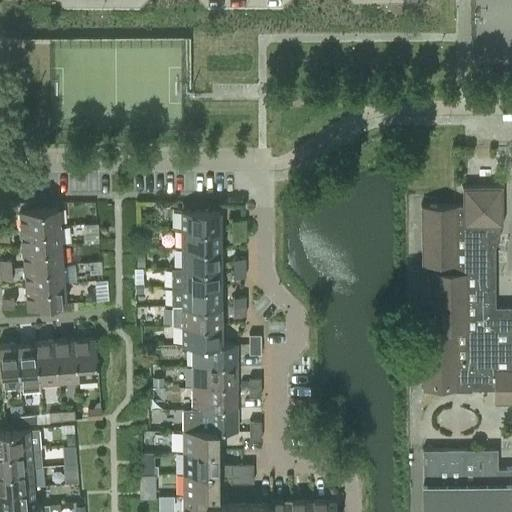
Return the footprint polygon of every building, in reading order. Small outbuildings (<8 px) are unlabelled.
[(467,153),(458,153),(458,165),(467,165),(467,153)] [(494,401),(511,401),(511,305),(495,306),(494,243),(495,243),(499,238),(499,224),(502,224),(502,184),(462,184),(462,203),(421,204),(421,263),(431,263),(431,328),(422,328),(422,388),(494,387),(494,401)] [(19,207),(21,227),(59,224),(58,204),(19,207)] [(181,208),(181,228),(220,227),(220,207),(181,208)] [(0,218),(0,228),(8,228),(8,218),(0,218)] [(232,227),(244,227),(244,218),(232,218),(232,227)] [(21,227),(22,246),(61,243),(59,224),(21,227)] [(181,228),(181,247),(220,246),(220,227),(181,228)] [(244,237),(244,227),(232,227),(233,237),(244,237)] [(8,228),(0,228),(0,238),(9,238),(8,228)] [(22,246),(24,265),(63,262),(61,243),(22,246)] [(181,247),(182,266),(221,266),(220,246),(181,247)] [(233,266),(244,266),(244,256),(233,256),(233,266)] [(0,257),(0,267),(12,266),(11,257),(0,257)] [(24,265),(25,284),(64,282),(63,262),(24,265)] [(12,266),(0,267),(0,268),(1,277),(12,276),(12,266)] [(172,266),(172,285),(221,285),(221,266),(182,266),(172,266)] [(244,275),(244,266),(233,266),(233,275),(244,275)] [(66,301),(64,282),(25,284),(27,304),(66,301)] [(172,305),(182,304),(221,304),(221,285),(172,285),(172,305)] [(233,304),(245,304),(245,294),(233,295),(233,304)] [(14,295),(2,296),(3,306),(15,305),(14,295)] [(182,304),(182,324),(221,323),(221,304),(182,304)] [(245,314),(245,304),(233,304),(233,314),(245,314)] [(182,343),(192,343),(192,342),(221,342),(221,323),(182,324),(182,343)] [(248,333),(249,343),(260,343),(260,333),(248,333)] [(95,335),(75,337),(78,375),(98,374),(95,335)] [(75,337),(56,338),(59,377),(78,375),(75,337)] [(40,378),(59,377),(56,338),(37,340),(40,378)] [(41,388),(40,378),(37,340),(18,341),(21,380),(22,390),(41,388)] [(0,367),(1,382),(21,380),(18,341),(0,342),(0,367)] [(192,342),(192,343),(193,364),(237,364),(236,342),(221,342),(192,342)] [(260,352),(260,343),(249,343),(249,352),(260,352)] [(193,364),(193,385),(237,386),(237,364),(193,364)] [(249,376),(249,386),(260,386),(260,376),(249,376)] [(193,385),(193,407),(237,407),(237,386),(193,385)] [(261,395),(260,386),(249,386),(249,395),(261,395)] [(88,407),(89,416),(101,415),(100,406),(88,407)] [(237,429),(237,407),(193,407),(193,428),(193,429),(218,429),(237,429)] [(74,408),(62,409),(62,418),(75,417),(74,408)] [(50,419),(62,418),(62,409),(49,410),(50,419)] [(36,411),(23,412),(24,421),(37,420),(36,411)] [(12,422),(24,421),(23,412),(11,413),(12,422)] [(249,419),(249,429),(261,429),(261,419),(249,419)] [(0,429),(0,448),(30,446),(29,427),(0,429)] [(218,450),(218,429),(193,429),(193,428),(183,428),(183,451),(218,450)] [(261,439),(261,429),(249,429),(249,439),(261,439)] [(0,448),(0,468),(32,466),(30,446),(0,448)] [(509,511),(509,507),(511,507),(511,466),(493,467),(493,447),(422,448),(422,511),(509,511)] [(218,472),(218,450),(183,451),(183,472),(218,472)] [(231,472),(242,472),(242,462),(231,462),(231,472)] [(253,462),(242,462),(242,472),(254,472),(253,462)] [(75,464),(64,465),(66,480),(76,480),(75,464)] [(152,464),(141,464),(141,465),(141,472),(152,472),(152,464)] [(32,466),(0,468),(0,487),(33,485),(32,466)] [(183,494),(206,494),(218,494),(218,472),(183,472),(183,494)] [(242,481),(242,472),(231,472),(231,481),(242,481)] [(242,472),(242,481),(254,481),(254,472),(242,472)] [(154,484),(140,484),(140,492),(140,496),(154,496),(154,484)] [(0,507),(5,507),(5,506),(35,504),(35,503),(33,485),(0,487),(0,507)] [(206,503),(206,494),(183,494),(183,511),(205,511),(206,503)] [(270,498),(270,502),(271,502),(270,511),(292,511),(292,498),(270,498)] [(292,511),(313,511),(314,498),(292,498),(292,511)] [(336,511),(336,498),(314,498),(313,511),(336,511)] [(5,511),(50,511),(50,502),(35,503),(35,504),(5,506),(5,507),(5,511)] [(227,511),(249,511),(249,502),(227,503),(227,511)] [(270,502),(249,502),(249,511),(270,511),(271,502),(270,502)] [(227,511),(227,503),(206,503),(205,511),(227,511)]
